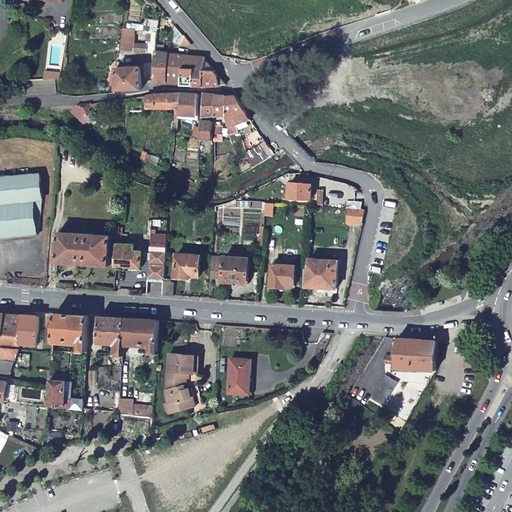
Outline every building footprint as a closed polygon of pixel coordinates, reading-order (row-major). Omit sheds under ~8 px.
[(186,11),(181,15),(189,24),(194,20),(186,11)] [(192,45),(176,26),(174,28),(171,45),(179,48),(188,49),(192,45)] [(130,30),(122,29),(120,50),(120,51),(128,52),(130,30)] [(156,38),(141,32),(141,39),(149,40),(148,53),(155,53),(156,38)] [(292,50),(294,56),(300,53),(298,47),(292,50)] [(155,57),(154,83),(166,83),(169,57),(155,57)] [(169,57),(166,83),(182,84),(182,70),(193,70),(204,71),(215,71),(204,58),(169,57)] [(141,68),(116,68),(117,90),(141,90),(141,82),(141,68)] [(242,75),(244,79),(257,73),(254,68),(248,70),(249,72),(242,75)] [(182,70),(182,84),(181,86),(192,87),(193,70),(182,70)] [(193,70),(192,87),(204,87),(204,71),(193,70)] [(226,84),(215,71),(204,71),(204,87),(225,85),(226,84)] [(74,92),(72,78),(43,82),(44,96),(74,92)] [(180,109),(181,94),(161,95),(148,96),(148,109),(180,109)] [(187,122),(199,123),(200,96),(181,94),(180,109),(179,118),(187,119),(187,122)] [(203,119),(216,119),(216,95),(204,95),(203,119)] [(216,95),(216,119),(224,119),(224,123),(227,123),(227,119),(227,98),(227,96),(216,95)] [(227,125),(235,123),(251,120),(247,116),(237,98),(227,98),(227,119),(227,123),(227,125)] [(90,103),(77,103),(78,104),(88,115),(90,103)] [(80,119),(82,121),(88,115),(78,104),(71,108),(80,119)] [(287,116),(274,127),(290,147),(299,147),(300,138),(296,134),(300,131),(287,116)] [(200,145),(214,145),(214,124),(202,123),(201,128),(201,138),(200,145)] [(230,137),(239,132),(235,123),(227,125),(230,137)] [(216,125),(216,150),(224,150),(224,129),(222,129),(221,125),(216,125)] [(251,161),(274,151),(265,140),(245,147),(251,161)] [(291,181),(289,175),(282,178),(284,183),(291,181)] [(0,238),(34,236),(40,200),(38,176),(0,178),(0,238)] [(289,184),(289,198),(311,200),(312,186),(289,184)] [(348,209),(363,210),(364,195),(349,194),(348,209)] [(362,223),(364,210),(363,210),(348,209),(347,209),(346,223),(362,223)] [(59,233),(57,263),(109,266),(111,237),(59,233)] [(126,235),(119,234),(116,270),(129,271),(129,268),(140,269),(141,253),(133,252),(134,246),(125,246),(126,235)] [(166,247),(150,247),(149,278),(164,278),(166,247)] [(176,255),(175,279),(191,279),(191,278),(198,278),(200,257),(176,255)] [(224,260),(212,259),(211,279),(223,280),(223,283),(234,284),(235,282),(247,282),(248,259),(224,258),(224,260)] [(310,271),(308,271),(307,287),(318,288),(318,286),(323,286),(323,288),(336,288),(337,261),(310,260),(310,271)] [(296,267),(272,265),(271,287),(286,288),(286,286),(295,287),(296,267)] [(475,271),(463,271),(463,286),(474,286),(475,271)] [(38,345),(40,312),(35,312),(34,317),(23,316),(21,344),(38,345)] [(53,342),(88,344),(90,316),(55,313),(53,342)] [(4,343),(3,347),(19,348),(20,349),(21,344),(23,316),(7,314),(4,336),(4,343)] [(122,350),(123,344),(124,319),(100,317),(98,343),(116,343),(115,354),(122,354),(122,350)] [(150,360),(157,360),(159,321),(124,319),(123,344),(150,345),(150,360)] [(386,367),(433,371),(436,341),(396,338),(395,357),(383,356),(383,364),(386,364),(386,367)] [(0,358),(1,359),(0,367),(0,371),(11,373),(19,348),(3,347),(0,346),(0,358)] [(186,386),(187,374),(188,365),(191,365),(191,356),(169,355),(167,396),(169,405),(166,406),(169,415),(191,409),(189,400),(194,399),(191,389),(184,391),(183,387),(186,386)] [(188,365),(187,374),(197,375),(199,357),(191,356),(191,365),(188,365)] [(228,394),(245,395),(246,378),(250,378),(251,360),(230,359),(228,394)] [(48,406),(65,408),(66,380),(57,379),(57,372),(51,372),(50,385),(48,406)] [(384,373),(368,395),(380,403),(395,381),(384,373)] [(199,387),(191,389),(194,399),(201,397),(199,387)] [(331,422),(326,419),(323,424),(328,427),(331,422)]
